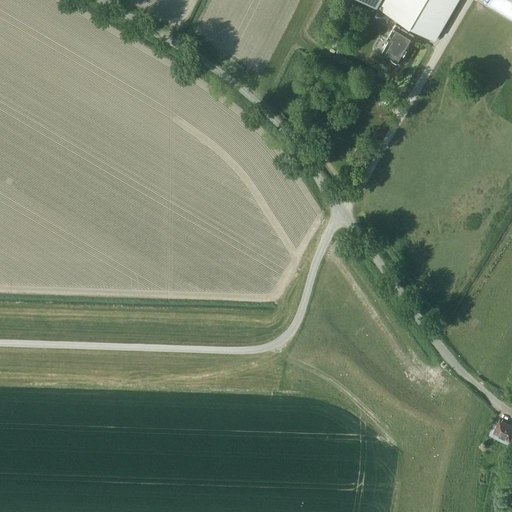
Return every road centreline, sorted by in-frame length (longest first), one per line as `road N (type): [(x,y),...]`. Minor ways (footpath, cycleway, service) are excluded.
road 1 (tertiary): [(511,413),(444,354),(269,114),(211,65),(101,0)]
road 2 (track): [(0,345),(249,355),(271,348),(289,335),(341,210)]
road 3 (unknown): [(466,0),(341,210)]
